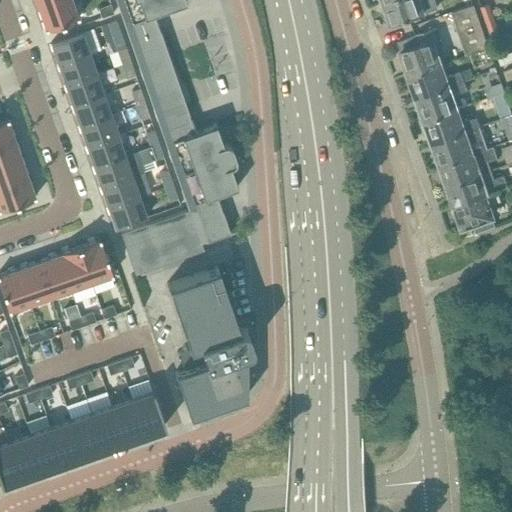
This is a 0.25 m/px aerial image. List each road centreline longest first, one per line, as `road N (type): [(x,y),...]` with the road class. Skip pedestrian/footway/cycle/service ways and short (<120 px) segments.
road 1 (unclassified): [(8,511),(226,435),(265,404),(274,372),(257,70),(234,0)]
road 2 (residential): [(437,482),(404,263),(334,0)]
road 3 (secondary): [(331,395),(315,150),(287,0)]
road 4 (residential): [(0,235),(65,210),(0,4)]
road 5 (residential): [(197,511),(437,482)]
road 6 (secondary): [(349,511),(348,439),(331,395)]
